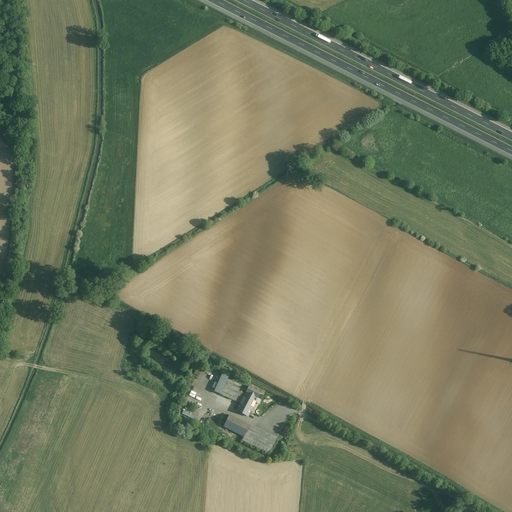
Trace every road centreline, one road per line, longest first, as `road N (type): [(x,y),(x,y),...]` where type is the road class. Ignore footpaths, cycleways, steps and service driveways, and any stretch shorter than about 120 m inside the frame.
road 1 (motorway): [(214,0),(511,152)]
road 2 (motorway): [(511,136),(243,0)]
road 3 (unclassified): [(295,409),(479,511)]
